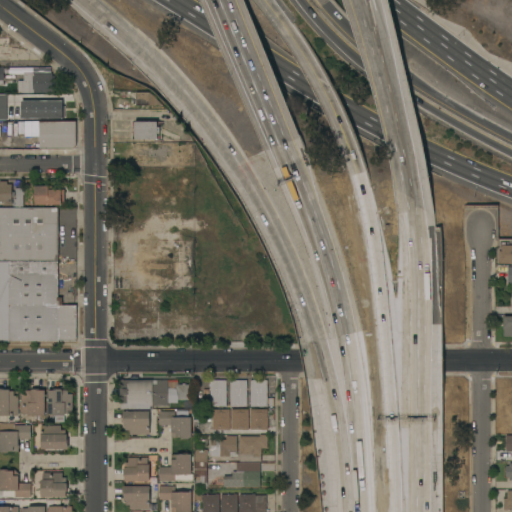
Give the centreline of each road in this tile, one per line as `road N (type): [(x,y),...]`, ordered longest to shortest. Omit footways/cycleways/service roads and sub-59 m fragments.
road 1 (tertiary): [(97,361),(511,359)]
road 2 (motorway): [(90,0),(178,76),(250,161),(284,220),(322,329)]
road 3 (tertiary): [(97,361),(93,92),(71,57),(0,3)]
road 4 (motorway): [(175,0),(364,116),(511,185)]
road 5 (residential): [(481,223),(483,511)]
road 6 (motorway): [(309,9),(401,90),(511,153)]
road 7 (motorway): [(511,137),(412,80),(325,4)]
road 8 (motorway): [(413,218),(366,0)]
road 9 (motorway): [(288,142),(351,329)]
road 10 (motorway): [(354,160),(314,72),(266,0)]
road 11 (motorway): [(386,328),(380,264),(354,160)]
road 12 (motorway): [(511,92),(386,1)]
road 13 (motorway): [(231,0),(288,142)]
road 14 (residential): [(290,361),(290,511)]
road 15 (tertiary): [(97,511),(97,361)]
road 16 (motorway): [(360,384),(368,511)]
road 17 (motorway): [(410,511),(413,384)]
road 18 (motorway): [(333,385),(349,511)]
road 19 (motorway): [(400,511),(392,385)]
